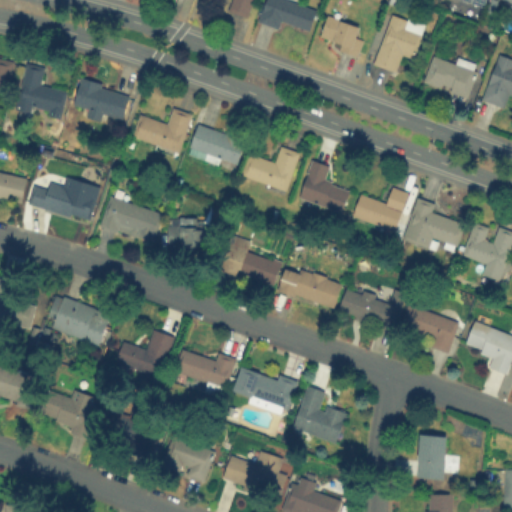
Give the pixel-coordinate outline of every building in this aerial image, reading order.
[(249,0),(228,0),(226,7),(246,13),(249,0)] [(315,7),(293,0),(262,0),(256,20),(277,26),(280,18),(308,28),(315,7)] [(421,21),(387,12),(373,62),(396,69),(400,53),(411,56),(421,21)] [(317,39),(355,52),(364,26),(325,13),(317,39)] [(480,98),(502,106),(506,94),(511,96),(511,58),(496,53),(480,98)] [(421,81),(465,95),(476,62),(454,55),(452,61),(430,54),(421,81)] [(0,86),(5,87),(9,60),(0,58),(0,86)] [(44,65),(23,61),(12,110),(29,113),(31,106),(60,112),(65,88),(40,83),(44,65)] [(121,121),(128,90),(78,78),(72,103),(87,107),(85,112),(121,121)] [(178,150),(189,111),(170,106),(166,121),(137,112),(130,136),(178,150)] [(196,122),(186,151),(234,167),(243,137),(196,122)] [(285,189),(298,150),(278,144),(273,160),(247,151),(240,174),(285,189)] [(348,187),(324,179),(329,164),(309,158),(297,196),(340,210),(348,187)] [(25,175),(0,169),(0,195),(20,199),(25,175)] [(42,186),(31,183),(26,203),(88,219),(95,193),(44,179),(42,186)] [(384,200),(358,192),(350,215),(393,229),(406,190),(389,184),(384,200)] [(433,200),(414,194),(401,237),(432,247),(435,239),(454,245),(462,221),(430,211),(433,200)] [(153,239),(161,209),(107,195),(98,225),(153,239)] [(211,216),(166,216),(166,244),(210,245),(211,216)] [(511,236),(511,229),(492,223),(491,226),(471,219),(460,254),(483,261),(479,272),(499,279),(511,236)] [(273,282),(279,259),(246,250),(249,238),(230,232),(220,267),(273,282)] [(340,279),(284,263),(276,289),(333,305),(340,279)] [(0,319),(27,327),(34,302),(11,296),(15,281),(0,277),(0,319)] [(394,324),(403,290),(392,288),(389,298),(344,286),(338,310),(394,324)] [(98,343),(109,309),(54,292),(47,313),(54,315),(51,328),(98,343)] [(448,345),(457,320),(406,302),(398,327),(448,345)] [(506,373),(511,356),(511,332),(472,318),(463,344),(491,354),(487,365),(506,373)] [(114,361),(159,375),(172,333),(151,327),(145,346),(121,339),(114,361)] [(223,387),(233,356),(215,350),(213,358),(181,348),(173,371),(223,387)] [(0,394),(23,401),(31,373),(0,364),(0,394)] [(274,375),(238,365),(230,396),(286,411),(295,377),(275,372),(274,375)] [(291,426),(335,441),(345,409),(321,402),(325,389),(305,382),(291,426)] [(40,413),(84,429),(95,397),(73,390),(71,396),(49,388),(40,413)] [(157,422),(109,409),(101,436),(149,450),(157,422)] [(440,477),(444,434),(418,432),(414,474),(440,477)] [(203,478),(212,448),(170,435),(160,465),(203,478)] [(276,494),(284,471),(275,469),(280,456),(258,448),(253,461),(229,452),(221,475),(276,494)] [(511,466),(503,466),(501,509),(511,509),(511,466)] [(291,511),(334,511),(341,494),(290,477),(280,508),(291,511)] [(449,511),(450,492),(425,491),(425,511),(449,511)] [(4,511),(32,511),(32,502),(5,502),(4,511)]
